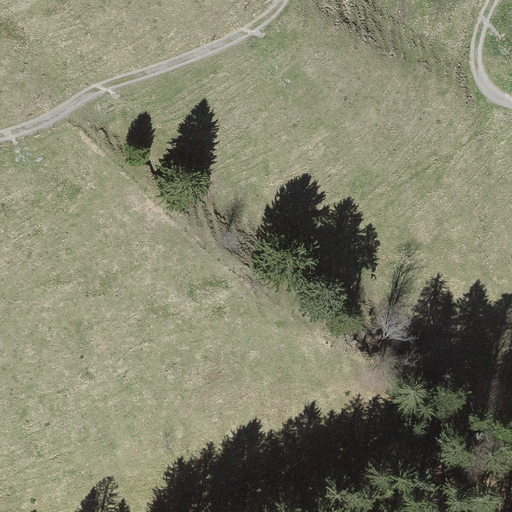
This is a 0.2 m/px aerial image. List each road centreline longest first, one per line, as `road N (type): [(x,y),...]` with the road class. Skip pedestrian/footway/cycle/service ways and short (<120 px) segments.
road 1 (track): [(283,0),(281,13),(259,32),(0,141)]
road 2 (track): [(511,97),(475,77),(466,34),(483,0)]
